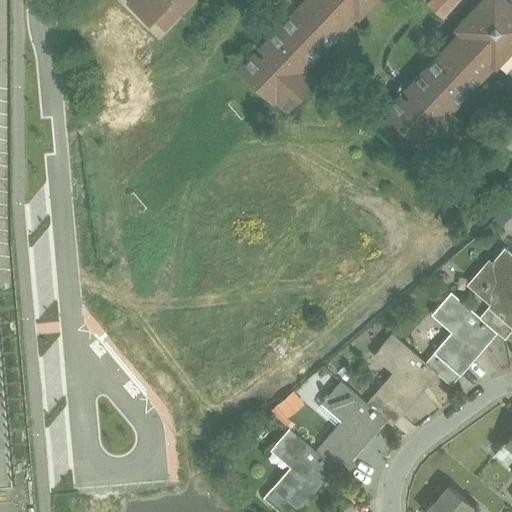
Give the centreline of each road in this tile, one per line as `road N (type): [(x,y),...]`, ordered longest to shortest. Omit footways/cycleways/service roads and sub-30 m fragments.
road 1 (residential): [(47,0),(79,338)]
road 2 (residential): [(79,338),(89,468),(130,479),(160,456),(162,426),(110,356)]
road 3 (residential): [(391,511),(391,486),(408,449),(487,389),(511,380)]
